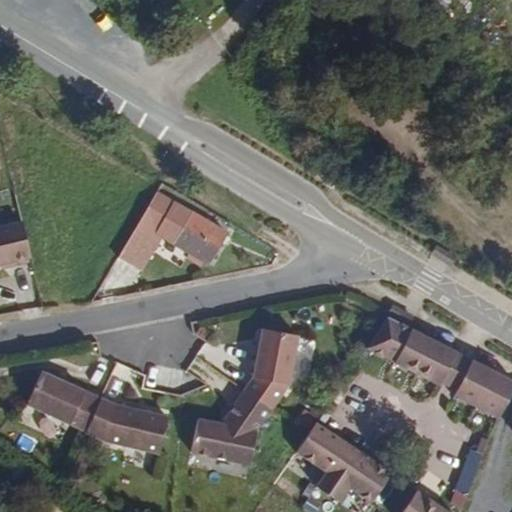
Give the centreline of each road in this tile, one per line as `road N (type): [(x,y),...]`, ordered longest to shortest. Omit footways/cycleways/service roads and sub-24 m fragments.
road 1 (tertiary): [(364,243),(0,27)]
road 2 (residential): [(364,243),(287,285),(0,343)]
road 3 (tertiary): [(511,330),(364,243)]
